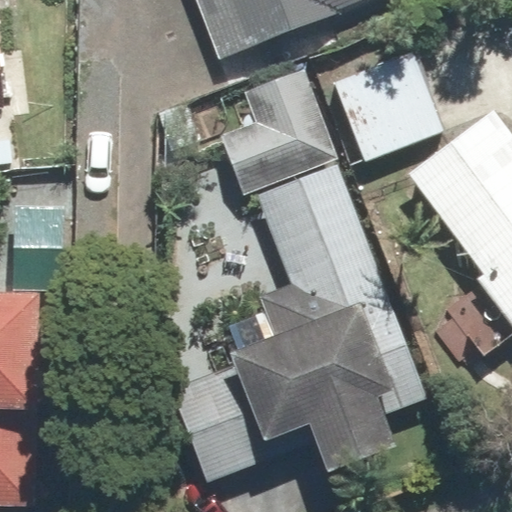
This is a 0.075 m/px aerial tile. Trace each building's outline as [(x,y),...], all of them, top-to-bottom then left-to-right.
[(323,21),(376,0),(202,0),(222,54),(323,18),(323,21)] [(416,61),(342,90),(367,152),(440,123),(416,61)] [(401,448),(390,417),(429,403),(406,343),(407,342),(308,73),(217,106),(303,339),(174,388),(210,485),(320,444),(331,474),(401,448)] [(511,132),(499,115),(414,179),(511,308),(511,132)] [(66,296),(0,295),(0,504),(42,503),(40,410),(66,410),(66,296)]
